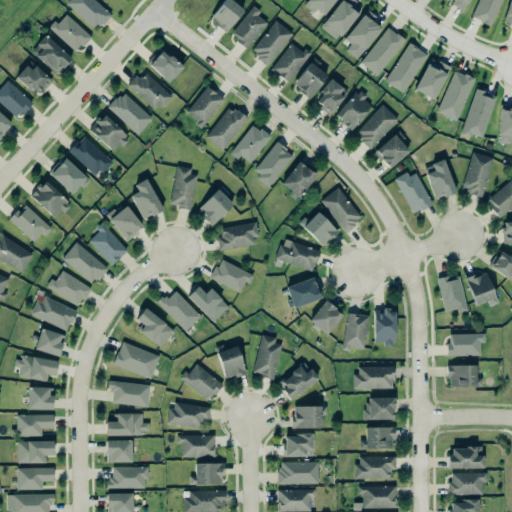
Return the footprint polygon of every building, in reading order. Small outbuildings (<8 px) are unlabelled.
[(63,2),(64,0),(91,0),(108,14),(97,26),(94,23),(90,27),(63,2)] [(240,9),(229,0),(220,0),(207,17),(214,22),(212,24),(222,32),(240,9)] [(331,0),(303,0),(303,1),(301,4),(310,12),(313,8),(320,14),(331,0)] [(316,26),(336,0),(351,0),(350,4),(357,9),(333,39),(316,26)] [(464,0),(459,10),(448,3),(449,0),(464,0)] [(487,26),(498,0),(475,0),(468,15),(478,20),(477,21),(478,21),(478,22),(479,21),(480,22),(487,26)] [(511,0),(511,19),(510,24),(500,21),(506,0),(511,0)] [(228,32),(250,4),(257,10),(254,14),(264,22),(243,48),(233,40),(235,38),(228,32)] [(349,44),(344,51),(357,59),(379,27),(372,22),(375,16),(365,9),(344,40),(349,44)] [(49,29),(75,52),(89,36),(64,12),(49,29)] [(265,65),(292,34),(276,20),(249,50),(265,65)] [(360,63),(377,76),(403,39),(386,27),(360,63)] [(34,44),(33,43),(42,34),(68,58),(59,67),(58,66),(52,73),(28,51),(34,44)] [(267,68),(284,82),(308,52),(301,47),(299,51),(287,42),(267,68)] [(426,54),(407,43),(383,82),(402,93),(426,54)] [(165,81),(144,62),(152,53),(153,55),(158,50),(162,53),(164,52),(179,66),(165,81)] [(436,60),(447,66),(430,99),(410,88),(424,63),(432,67),(436,60)] [(290,83),(307,61),(323,74),(305,98),(295,90),(297,88),(290,83)] [(12,76),(23,64),(28,69),(31,64),(48,80),(40,89),(38,87),(33,92),(30,89),(28,91),(12,76)] [(458,121),(472,77),(451,70),(437,114),(458,121)] [(138,79),(134,76),(126,85),(155,112),(170,96),(144,72),(138,79)] [(0,84),(0,103),(16,118),(31,102),(5,79),(0,84)] [(312,101),(329,114),(347,92),(330,79),(312,101)] [(204,84),(184,111),(194,119),(191,123),(197,128),(221,98),(211,90),(210,91),(204,86),(205,85),(204,84)] [(483,138),(495,95),(473,89),(461,132),(483,138)] [(331,115),(336,119),(334,121),(338,124),(340,123),(347,129),(367,105),(360,99),(363,95),(357,90),(355,93),(351,90),(331,115)] [(151,119),(122,91),(107,107),(136,135),(151,119)] [(353,130),(378,105),(394,118),(366,148),(357,140),(358,139),(355,136),(357,134),(353,130)] [(204,137),(221,150),(246,119),(229,106),(204,137)] [(497,108),(511,109),(511,136),(508,136),(508,143),(494,142),(497,108)] [(8,122),(0,114),(0,134),(2,132),(1,131),(8,122)] [(86,129),(92,122),(91,120),(95,116),(98,119),(101,114),(124,135),(122,137),(125,140),(120,146),(116,142),(109,150),(86,129)] [(226,152),(249,124),(256,130),(258,127),(268,135),(246,162),(237,155),(234,158),(226,152)] [(388,169),(410,149),(395,132),(373,153),(388,169)] [(64,150),(73,140),(74,142),(81,135),(110,161),(100,173),(96,169),(92,174),(64,150)] [(273,140),(250,169),(255,173),(252,177),(265,187),(289,156),(282,150),(284,148),(273,140)] [(482,196),(492,157),(471,152),(461,191),(482,196)] [(87,178),(63,158),(49,175),(73,195),(87,178)] [(453,192),(440,197),(440,195),(432,198),(420,168),(429,164),(428,163),(440,158),(453,192)] [(277,183),(295,160),(314,175),(294,197),(293,196),(291,199),(285,194),(288,191),(277,183)] [(197,172),(176,167),(168,205),(189,209),(197,172)] [(394,180),(411,214),(431,204),(413,170),(394,180)] [(137,192),(130,195),(142,219),(161,210),(147,178),(133,184),(137,192)] [(485,200),(499,217),(511,206),(511,178),(485,200)] [(27,195),(50,217),(57,209),(61,212),(66,206),(63,203),(65,201),(43,181),(39,185),(36,183),(32,186),(34,187),(27,195)] [(342,233),(361,220),(337,187),(319,200),(342,233)] [(195,207),(214,189),(230,203),(208,224),(200,216),(201,214),(195,207)] [(101,214),(122,241),(132,234),(131,232),(140,225),(123,203),(119,206),(118,203),(112,208),(110,206),(101,214)] [(22,204),(48,227),(42,235),(38,233),(30,241),(5,218),(9,214),(14,208),(16,210),(22,204)] [(318,245),(295,222),(301,216),(305,219),(313,211),(335,232),(326,240),(324,238),(318,245)] [(215,249),(251,244),(250,236),(255,235),(252,221),(218,227),(219,232),(217,232),(218,236),(214,237),(215,249)] [(511,221),(500,221),(500,227),(498,227),(498,233),(499,233),(499,243),(511,242),(511,221)] [(110,265),(127,250),(103,225),(87,240),(110,265)] [(32,252),(0,236),(0,260),(23,271),(32,252)] [(282,238),(317,251),(313,262),(310,262),(308,271),(271,257),(276,243),(279,244),(282,238)] [(72,241),(104,268),(96,277),(95,276),(92,279),(90,277),(87,282),(59,258),(72,241)] [(492,254),(494,256),(497,251),(504,256),(508,255),(511,257),(511,278),(510,282),(484,265),(492,254)] [(212,265),(206,276),(236,292),(242,281),(246,283),(250,275),(219,258),(215,266),(212,265)] [(43,285),(48,278),(51,281),(59,269),(88,289),(81,299),(78,297),(73,305),(43,285)] [(461,277),(472,305),(484,300),(486,305),(494,302),(482,272),(474,275),(473,272),(461,277)] [(0,297),(1,298),(9,277),(0,274),(0,297)] [(433,277),(446,274),(447,278),(456,276),(464,310),(455,313),(454,309),(441,312),(433,277)] [(282,287),(308,276),(317,297),(290,307),(282,287)] [(204,293),(197,286),(187,295),(211,322),(227,307),(210,288),(204,293)] [(152,301),(158,296),(160,297),(162,294),(164,296),(172,289),(199,316),(181,332),(152,301)] [(40,303),(35,300),(29,315),(67,331),(76,310),(43,296),(40,303)] [(305,320),(322,299),(326,304),(330,306),(332,307),(331,309),(332,309),(332,310),(338,315),(322,334),(316,328),(314,331),(307,325),(309,323),(305,320)] [(141,307),(170,329),(157,346),(134,329),(139,323),(133,318),(141,307)] [(394,310),(372,310),(373,345),(394,344),(394,310)] [(337,349),(346,351),(347,345),(359,348),(365,315),(355,313),(355,314),(344,312),(337,349)] [(34,335),(31,350),(59,356),(64,334),(40,329),(38,336),(34,335)] [(484,333),(448,334),(448,342),(445,343),(446,356),(480,355),(479,342),(484,342),(484,333)] [(249,371),(258,334),(272,338),(271,343),(277,344),(269,379),(258,376),(258,373),(249,371)] [(112,364),(150,379),(158,356),(121,341),(112,364)] [(211,346),(219,343),(221,349),(233,345),(242,373),(231,377),(230,375),(221,378),(211,346)] [(47,374),(54,375),(56,361),(17,354),(15,367),(18,367),(17,376),(45,381),(47,374)] [(221,383),(192,363),(180,381),(209,401),(221,383)] [(443,364),(472,364),(473,377),(478,377),(478,385),(446,386),(446,377),(443,377),(443,364)] [(274,380),(296,365),(301,373),(307,368),(314,378),(285,399),(278,389),(279,388),(274,380)] [(354,389),(392,388),(392,366),(353,367),(354,389)] [(105,380),(146,385),(143,406),(109,402),(110,392),(106,391),(107,388),(104,388),(105,380)] [(27,386),(49,387),(49,409),(23,408),(25,389),(27,389),(27,386)] [(364,396),(391,396),(391,410),(390,410),(390,419),(359,419),(358,408),(361,408),(361,400),(364,400),(364,396)] [(207,406),(171,401),(170,408),(165,407),(163,422),(198,427),(198,422),(200,422),(201,418),(205,419),(207,406)] [(290,405),(323,405),(323,414),(317,414),(317,427),(288,427),(288,414),(290,414),(290,405)] [(103,421),(103,435),(139,435),(139,430),(146,430),(146,422),(139,422),(139,413),(110,413),(110,421),(103,421)] [(13,414),(50,414),(50,428),(38,427),(38,435),(7,436),(7,428),(13,428),(13,414)] [(361,425),(392,425),(392,439),(389,439),(390,448),(355,448),(355,438),(361,438),(361,425)] [(283,435),(284,457),(312,456),(311,434),(283,435)] [(213,457),(213,435),(175,435),(175,443),(180,443),(180,457),(213,457)] [(102,440),(128,439),(128,462),(103,462),(102,440)] [(45,463),(45,455),(53,455),(52,440),(16,441),(16,464),(45,463)] [(448,469),(482,468),(481,447),(447,447),(448,469)] [(394,456),(358,457),(358,464),(353,464),(353,478),(389,478),(389,470),(394,470),(394,456)] [(278,461),(315,461),(315,483),(274,483),(273,470),(275,470),(275,466),(278,466),(278,461)] [(191,463),(221,462),(221,475),(218,475),(218,484),(186,484),(186,475),(191,475),(191,463)] [(52,467),(15,468),(16,490),(41,490),(40,482),(53,481),(52,467)] [(147,467),(111,467),(111,478),(106,478),(106,488),(144,488),(144,480),(147,480),(147,467)] [(486,472),(448,473),(448,494),(481,494),(481,482),(486,482),(486,472)] [(361,508),(395,508),(394,486),(356,486),(356,494),(361,494),(361,508)] [(277,511),(310,511),(309,497),(313,497),(313,489),(276,490),(277,511)] [(218,511),(218,503),(224,503),(223,490),(184,491),(184,511),(218,511)] [(104,511),(104,493),(129,492),(129,511),(104,511)] [(9,511),(9,494),(51,493),(51,502),(49,502),(49,505),(45,505),(45,511),(9,511)] [(447,501),(447,508),(444,508),(444,511),(475,511),(475,498),(452,498),(452,501),(447,501)]
